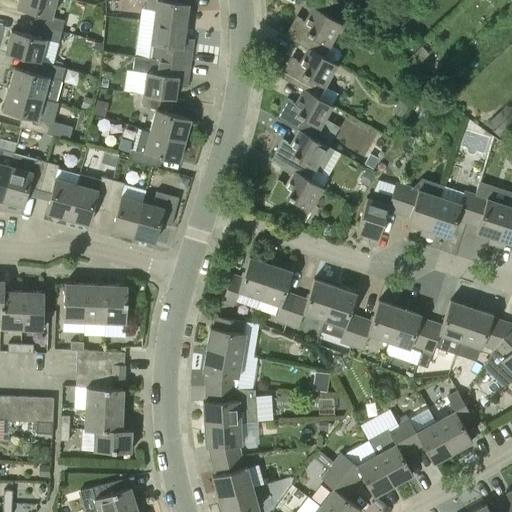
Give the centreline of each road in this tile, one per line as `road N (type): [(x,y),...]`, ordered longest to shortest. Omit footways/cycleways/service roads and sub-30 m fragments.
road 1 (residential): [(511,285),(435,261),(368,265),(204,210)]
road 2 (residential): [(184,511),(164,404),(167,337),(184,274)]
road 3 (residential): [(204,210),(239,80),(240,0)]
road 4 (residential): [(184,274),(63,242),(34,252),(0,248)]
road 5 (residential): [(405,511),(511,451)]
